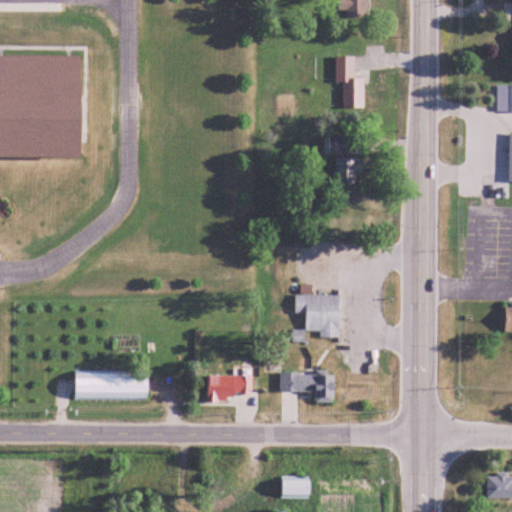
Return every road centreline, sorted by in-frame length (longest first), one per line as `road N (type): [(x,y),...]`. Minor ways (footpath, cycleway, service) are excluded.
road 1 (secondary): [(418,511),(423,0)]
road 2 (residential): [(418,437),(0,433)]
